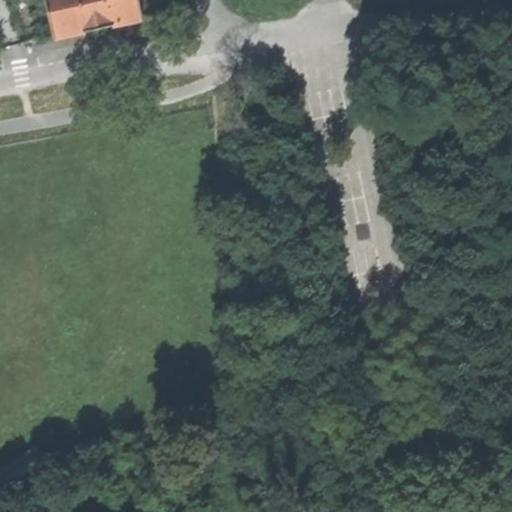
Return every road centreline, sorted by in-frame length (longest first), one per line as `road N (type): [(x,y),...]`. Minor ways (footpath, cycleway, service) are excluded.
road 1 (unclassified): [(0,81),(344,17)]
road 2 (track): [(344,17),(511,5)]
